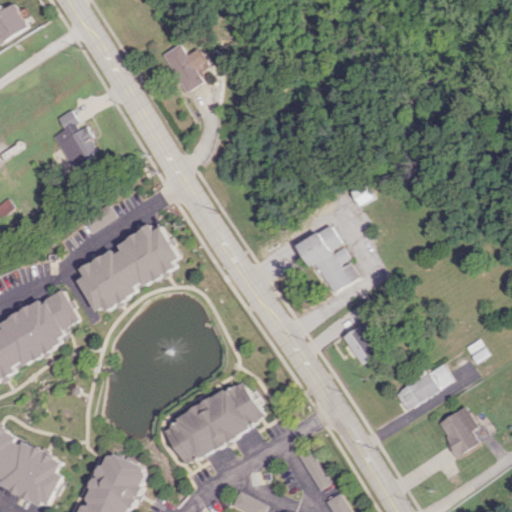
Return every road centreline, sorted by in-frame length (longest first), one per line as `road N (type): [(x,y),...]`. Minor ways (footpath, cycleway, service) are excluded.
road 1 (tertiary): [(392,511),(80,0)]
road 2 (residential): [(0,501),(65,268),(98,321)]
road 3 (residential): [(331,410),(219,481),(193,511)]
road 4 (residential): [(65,268),(192,181)]
